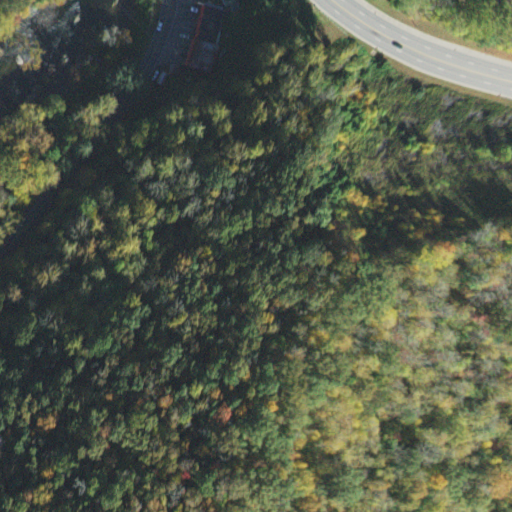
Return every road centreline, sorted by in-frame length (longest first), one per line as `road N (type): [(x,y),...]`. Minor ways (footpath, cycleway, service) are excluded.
road 1 (primary): [(0,256),(127,101),(171,0)]
road 2 (primary): [(334,0),(427,54),(511,78)]
